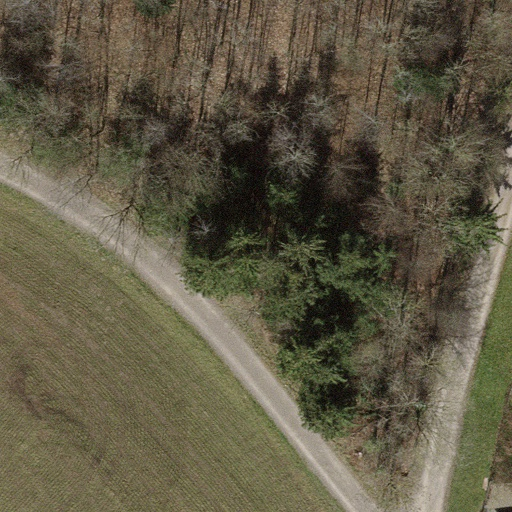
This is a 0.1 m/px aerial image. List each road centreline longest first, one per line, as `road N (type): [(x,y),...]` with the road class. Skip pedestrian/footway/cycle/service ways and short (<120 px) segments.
road 1 (track): [(0,178),(178,298),(345,511)]
road 2 (track): [(511,177),(434,472),(434,511)]
